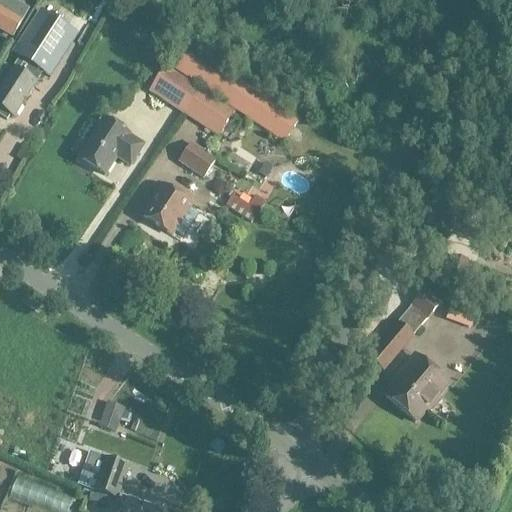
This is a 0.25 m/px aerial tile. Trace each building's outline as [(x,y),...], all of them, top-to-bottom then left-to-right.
[(11,0),(0,0),(0,29),(14,38),(30,11),(11,0)] [(0,90),(0,117),(7,122),(10,117),(14,119),(40,79),(46,83),(74,41),(39,17),(11,60),(17,64),(0,90)] [(168,65),(284,142),(299,121),(255,92),(182,43),(168,65)] [(165,70),(151,91),(220,138),(234,116),(165,70)] [(108,166),(114,157),(129,166),(141,148),(127,139),(128,138),(103,122),(79,160),(103,176),(109,167),(108,166)] [(179,163),(203,181),(217,162),(193,144),(179,163)] [(259,175),(266,179),(272,169),(265,165),(259,175)] [(174,236),(176,232),(186,238),(200,217),(191,211),(193,206),(163,187),(144,217),(174,236)] [(452,257),(448,272),(464,277),(469,261),(452,257)] [(426,292),(397,325),(368,359),(383,372),(412,338),(441,304),(426,292)] [(511,307),(501,307),(501,328),(511,327),(511,307)] [(447,386),(417,361),(385,399),(415,424),(447,386)] [(124,409),(108,404),(100,427),(116,433),(124,409)] [(118,501),(129,468),(104,460),(93,493),(81,488),(78,496),(96,501),(98,494),(118,501)] [(151,511),(123,502),(119,511),(151,511)]
